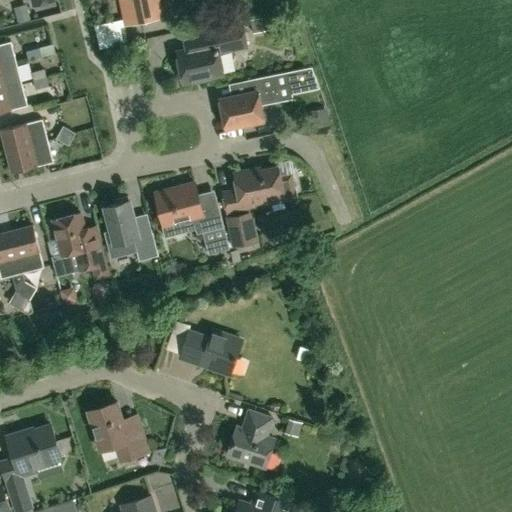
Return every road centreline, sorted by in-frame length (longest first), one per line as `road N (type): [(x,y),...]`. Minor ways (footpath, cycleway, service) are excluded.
road 1 (residential): [(194,511),(183,476),(202,407),(189,396),(112,370),(0,401)]
road 2 (residential): [(139,170),(203,157),(210,142),(200,109),(177,105),(141,117),(135,134)]
road 3 (residential): [(0,205),(139,170)]
